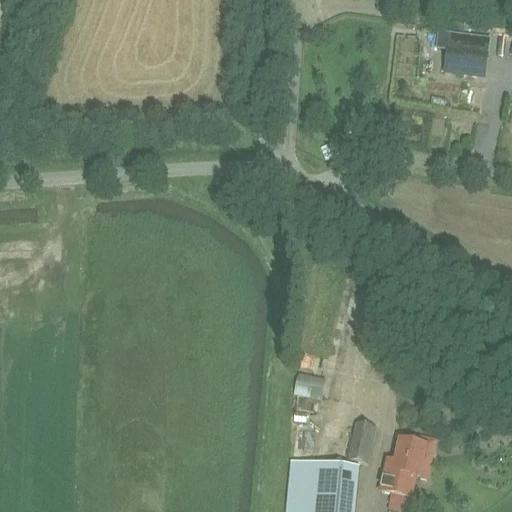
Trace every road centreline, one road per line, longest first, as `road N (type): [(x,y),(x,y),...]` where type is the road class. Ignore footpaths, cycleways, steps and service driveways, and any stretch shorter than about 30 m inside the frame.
road 1 (unclassified): [(329,194),(287,175),(233,168),(0,184)]
road 2 (unclassified): [(511,305),(329,194)]
road 3 (unclassified): [(511,175),(370,154),(329,194)]
